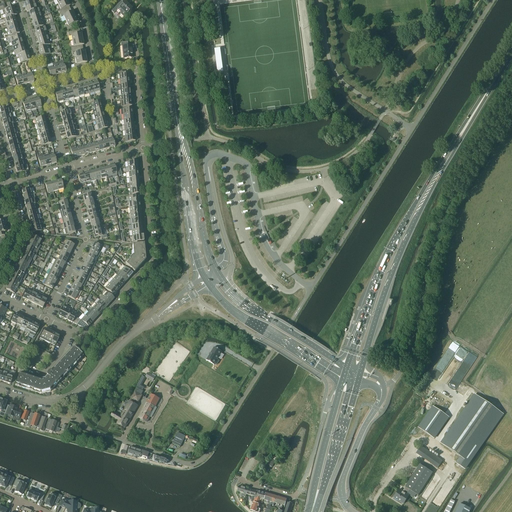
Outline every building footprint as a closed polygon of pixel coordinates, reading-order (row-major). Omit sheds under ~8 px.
[(58,11),(59,14),(69,10),(68,7),(70,6),(67,0),(58,5),(60,10),(58,11)] [(120,12),(121,15),(123,17),(132,9),(125,2),(122,5),(120,3),(111,11),(114,13),(117,10),(120,12)] [(3,15),(5,14),(15,11),(13,7),(2,10),(3,15)] [(63,16),(66,21),(75,17),(73,11),(70,12),(69,10),(59,14),(61,17),(63,16)] [(75,17),(66,21),(68,26),(66,27),(67,31),(77,26),(75,23),(78,22),(75,17)] [(71,36),(72,41),(82,39),(81,33),(79,34),(78,31),(68,33),(69,36),(71,36)] [(71,47),(71,50),(81,49),(81,46),(83,45),(82,39),(72,41),(73,47),(71,47)] [(128,45),(127,42),(120,43),(121,46),(122,46),(124,59),(132,58),(131,50),(132,50),(132,45),(128,45)] [(218,73),(223,72),(220,48),(215,49),(218,73)] [(74,53),(75,59),(86,57),(85,51),(82,52),(81,49),(71,50),(72,54),(74,53)] [(86,57),(75,59),(76,64),(74,65),(75,68),(85,66),(84,63),(87,63),(86,57)] [(63,61),(57,63),(61,74),(66,72),(63,61)] [(52,64),(53,66),(56,75),(61,74),(57,63),(52,64)] [(56,75),(53,66),(47,68),(50,77),(56,75)] [(31,73),(26,74),(28,83),(34,82),(31,73)] [(23,85),(20,76),(15,77),(18,86),(23,85)] [(97,82),(92,83),(94,93),(100,91),(97,82)] [(63,102),(61,93),(55,94),(58,103),(63,102)] [(39,99),(33,101),(36,110),(41,108),(39,99)] [(31,111),(28,102),(23,104),(25,113),(31,111)] [(0,110),(0,112),(1,116),(12,113),(11,107),(9,108),(0,110)] [(1,116),(2,121),(13,118),(12,113),(1,116)] [(2,121),(4,126),(13,124),(15,123),(13,118),(2,121)] [(63,123),(65,128),(76,125),(74,120),(72,121),(63,123)] [(65,128),(66,134),(75,131),(77,131),(76,125),(65,128)] [(96,140),(96,142),(99,151),(104,150),(102,141),(101,139),(96,140)] [(78,157),(76,148),(75,146),(70,147),(73,158),(78,157)] [(46,166),(43,157),(43,155),(37,156),(40,167),(46,166)] [(24,166),(15,168),(17,174),(28,170),(27,165),(24,166)] [(83,196),(85,201),(94,199),(93,193),(83,196)] [(57,203),(58,208),(68,206),(67,200),(57,203)] [(74,227),(64,229),(66,235),(75,232),(74,227)] [(103,230),(93,233),(95,238),(100,237),(101,239),(107,238),(106,235),(104,235),(103,230)] [(33,236),(30,241),(39,245),(43,237),(42,237),(34,236),(33,236)] [(30,241),(28,246),(38,251),(40,246),(39,245),(30,241)] [(67,242),(64,247),(72,250),(74,245),(67,242)] [(94,243),(92,248),(101,253),(104,254),(106,249),(104,248),(106,245),(100,243),(99,245),(95,244),(94,243)] [(132,245),(133,256),(126,265),(134,272),(145,260),(144,244),(132,245)] [(28,246),(25,251),(36,256),(38,251),(28,246)] [(60,250),(62,251),(69,255),(72,250),(64,247),(63,246),(60,250)] [(92,248),(89,253),(96,257),(98,257),(101,253),(92,248)] [(36,256),(25,251),(23,255),(31,260),(34,261),(37,256),(36,256)] [(62,251),(60,256),(67,260),(69,255),(62,251)] [(89,253),(87,258),(94,261),(96,257),(89,253)] [(23,255),(21,260),(29,264),(31,260),(23,255)] [(56,258),(55,260),(64,265),(67,260),(60,256),(58,259),(56,258)] [(87,258),(84,263),(93,267),(96,262),(94,261),(87,258)] [(21,260),(18,265),(27,269),(29,264),(21,260)] [(55,260),(53,265),(62,270),(64,265),(55,260)] [(84,263),(82,267),(91,272),(93,267),(84,263)] [(18,265),(16,270),(24,274),(27,269),(18,265)] [(53,265),(50,270),(59,274),(62,270),(53,265)] [(82,267),(79,272),(88,277),(91,272),(82,267)] [(124,267),(120,271),(128,279),(132,274),(124,267)] [(16,270),(13,275),(22,279),(24,280),(26,275),(24,274),(16,270)] [(50,270),(48,275),(57,279),(59,274),(50,270)] [(120,271),(117,275),(125,283),(128,279),(120,271)] [(79,272),(77,277),(86,282),(88,277),(79,272)] [(13,275),(11,280),(19,284),(22,279),(13,275)] [(48,275),(46,280),(55,284),(57,279),(48,275)] [(117,275),(113,280),(121,287),(125,283),(117,275)] [(77,277),(75,282),(82,286),(83,287),(86,282),(77,277)] [(11,280),(8,285),(17,289),(19,284),(11,280)] [(55,284),(46,280),(43,285),(52,289),(55,284)] [(113,280),(109,284),(117,291),(121,287),(113,280)] [(75,282),(72,287),(79,290),(82,286),(75,282)] [(117,291),(109,284),(105,288),(113,295),(117,291)] [(17,289),(8,285),(6,290),(14,294),(17,289)] [(72,287),(70,292),(77,295),(79,290),(72,287)] [(23,298),(28,301),(32,292),(27,290),(23,298)] [(32,292),(28,301),(33,303),(38,293),(33,290),(32,292)] [(77,295),(70,292),(67,297),(74,300),(77,295)] [(107,292),(103,296),(110,303),(114,299),(107,292)] [(33,303),(37,305),(43,295),(38,293),(37,295),(33,303)] [(43,295),(37,305),(43,308),(48,298),(43,295)] [(103,296),(99,300),(106,307),(110,303),(103,296)] [(99,300),(96,304),(103,311),(106,307),(99,300)] [(96,304),(92,308),(99,315),(103,311),(96,304)] [(58,316),(67,320),(72,310),(63,306),(58,316)] [(92,308),(88,312),(95,319),(99,315),(92,308)] [(72,323),(72,322),(75,317),(77,313),(72,310),(67,320),(72,323)] [(88,312),(85,316),(92,323),(95,319),(88,312)] [(11,322),(16,325),(20,316),(15,314),(11,322)] [(16,325),(21,327),(25,319),(20,316),(16,325)] [(81,320),(88,327),(92,323),(85,316),(81,320)] [(21,327),(25,330),(30,321),(25,319),(21,327)] [(79,320),(77,325),(85,329),(88,327),(81,320),(81,321),(79,320)] [(25,330),(30,332),(34,323),(30,321),(25,330)] [(34,323),(30,332),(29,334),(34,337),(39,326),(34,323)] [(40,338),(45,341),(50,331),(45,329),(40,338)] [(45,341),(50,343),(55,334),(50,331),(45,341)] [(55,334),(50,343),(55,346),(60,336),(55,334)] [(217,365),(219,361),(217,360),(221,352),(222,352),(214,347),(214,348),(206,360),(214,365),(215,364),(217,365)] [(46,376),(47,377),(44,380),(41,381),(19,374),(15,386),(40,394),(50,392),(83,356),(74,348),(51,372),(50,371),(49,371),(49,372),(48,372),(48,373),(47,373),(47,374),(46,375),(46,376)] [(8,373),(5,382),(10,384),(11,383),(13,375),(8,373)] [(145,378),(152,382),(155,377),(148,373),(145,378)] [(144,388),(140,386),(145,378),(142,376),(136,387),(143,391),(144,388)] [(155,407),(159,399),(151,395),(139,418),(147,422),(150,417),(149,416),(154,406),(155,407)] [(468,404),(441,444),(453,452),(461,457),(456,464),(464,469),(485,440),(503,415),(475,395),(470,403),(468,404)] [(130,401),(121,417),(114,413),(111,417),(118,420),(116,423),(125,428),(138,406),(130,401)] [(5,414),(7,414),(13,417),(12,419),(18,421),(22,411),(17,409),(17,408),(10,405),(10,406),(8,406),(5,414)] [(433,407),(419,428),(433,438),(448,418),(433,407)] [(31,426),(34,427),(33,428),(35,428),(36,427),(39,429),(39,430),(43,431),(45,428),(47,422),(45,422),(46,419),(43,417),(42,419),(39,418),(40,416),(35,415),(31,413),(27,426),(30,427),(31,426)] [(45,432),(47,433),(48,431),(52,432),(53,432),(55,433),(56,433),(57,433),(58,432),(59,431),(59,429),(60,429),(57,428),(59,423),(56,422),(52,420),(49,419),(47,424),(45,432)] [(172,444),(180,447),(185,436),(178,433),(172,444)] [(130,447),(128,453),(136,456),(138,450),(130,447)] [(138,450),(136,456),(140,457),(141,456),(147,458),(149,453),(138,450)] [(275,453),(271,460),(268,465),(272,467),(276,460),(277,460),(279,456),(276,455),(277,454),(275,453)] [(157,456),(154,455),(154,461),(158,463),(159,461),(160,461),(160,462),(164,464),(165,463),(167,464),(168,460),(157,456)] [(418,496),(432,473),(420,465),(402,492),(399,489),(394,498),(401,503),(404,499),(406,500),(409,496),(407,494),(409,490),(418,496)] [(0,483),(0,486),(5,488),(7,485),(10,487),(14,479),(10,477),(9,478),(4,475),(0,483)] [(16,480),(13,486),(16,487),(15,489),(16,490),(15,493),(21,495),(22,492),(23,493),(25,489),(24,489),(26,485),(20,482),(20,481),(16,480)] [(245,497),(246,495),(246,494),(244,494),(245,488),(238,486),(237,491),(240,493),(239,495),(240,497),(241,497),(243,497),(245,497)] [(251,502),(253,503),(255,497),(257,492),(247,489),(245,488),(244,494),(246,494),(246,495),(252,496),(251,502)] [(37,502),(38,500),(41,501),(44,495),(40,493),(39,496),(29,491),(26,497),(37,502)] [(257,491),(257,492),(255,497),(259,499),(258,502),(260,503),(262,503),(265,493),(257,491)] [(52,505),(53,506),(54,503),(56,505),(59,499),(55,497),(55,498),(49,495),(47,499),(46,499),(45,502),(45,503),(44,505),(51,508),(52,505)] [(271,502),(274,503),(276,497),(271,495),(269,504),(268,506),(270,507),(271,502)] [(255,497),(253,503),(251,510),(252,511),(259,511),(260,510),(258,509),(260,503),(258,502),(259,499),(255,497)] [(279,507),(278,509),(281,510),(282,505),(285,506),(286,500),(281,498),(279,507)] [(68,502),(62,500),(60,506),(65,509),(65,508),(67,508),(67,511),(76,511),(77,508),(78,508),(79,508),(80,507),(80,506),(79,505),(78,504),(77,504),(77,502),(68,502)] [(444,511),(449,511),(455,502),(451,500),(444,511)] [(284,511),(290,511),(293,504),(288,502),(284,511)]
